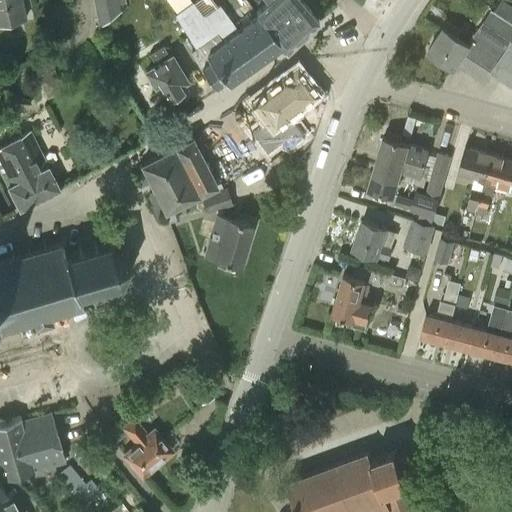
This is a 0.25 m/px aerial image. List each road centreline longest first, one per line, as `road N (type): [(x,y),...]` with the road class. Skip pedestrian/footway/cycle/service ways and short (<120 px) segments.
road 1 (residential): [(77,197),(294,54),(307,53),(356,81)]
road 2 (residential): [(266,336),(356,81)]
road 3 (residential): [(511,401),(266,336)]
road 4 (residential): [(211,511),(266,336)]
road 5 (residential): [(155,275),(178,332),(117,376),(90,372),(82,360)]
road 6 (residential): [(511,123),(356,81)]
road 7 (residential): [(155,275),(77,324),(82,360)]
road 8 (residential): [(77,197),(87,214),(129,220),(155,275)]
